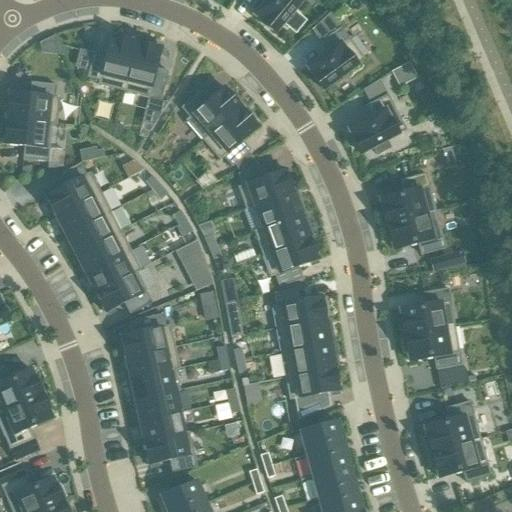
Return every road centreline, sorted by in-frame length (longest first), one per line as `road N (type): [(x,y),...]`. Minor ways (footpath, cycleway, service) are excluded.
road 1 (residential): [(122,0),(190,20),(251,60),(328,170),(347,220),(372,371),(411,511)]
road 2 (residential): [(107,511),(66,347),(0,234)]
